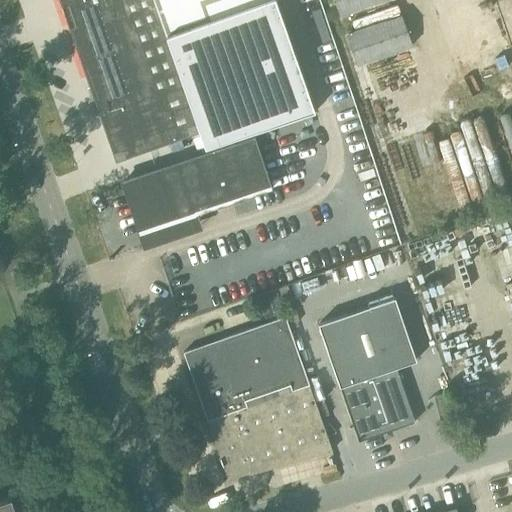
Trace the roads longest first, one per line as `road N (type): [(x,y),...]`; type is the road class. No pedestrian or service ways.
road 1 (secondary): [(155,511),(0,69)]
road 2 (unknown): [(74,283),(303,201),(323,183),(334,152),(287,0)]
road 3 (unclassified): [(511,446),(284,511)]
